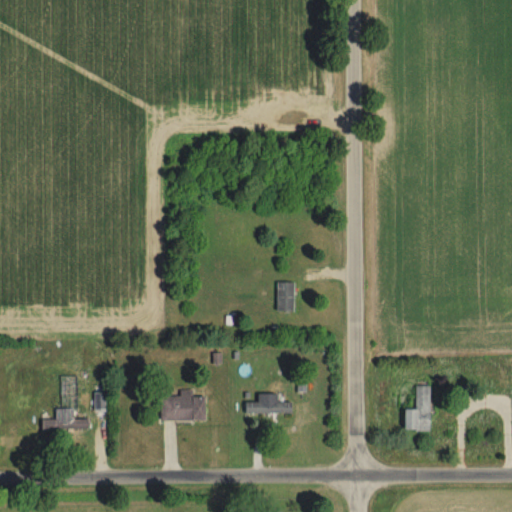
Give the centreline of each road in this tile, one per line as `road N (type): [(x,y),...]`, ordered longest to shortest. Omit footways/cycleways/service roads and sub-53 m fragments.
road 1 (residential): [(0,481),(511,476)]
road 2 (residential): [(355,511),(354,0)]
